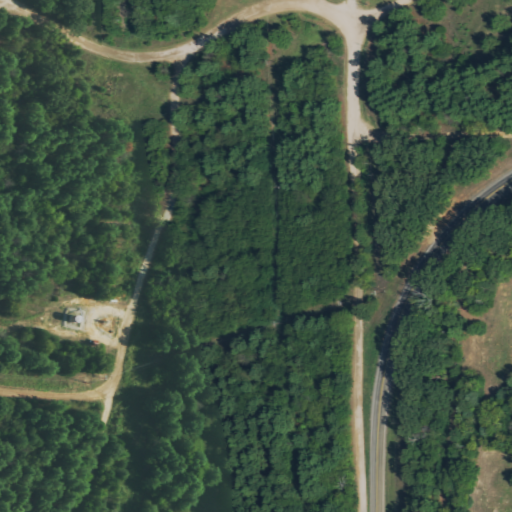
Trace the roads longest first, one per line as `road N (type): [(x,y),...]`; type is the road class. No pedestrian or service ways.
road 1 (residential): [(356,23),(325,8),(291,6),(234,20),(190,46),(175,80),(168,205),(134,300),(95,459),(64,511)]
road 2 (residential): [(378,406),(361,371),(350,39),(356,23),(393,0)]
road 3 (tertiary): [(376,511),(378,406),(405,297),(462,214),(511,180)]
road 4 (residential): [(190,46),(113,52),(0,1)]
road 5 (residential): [(511,135),(352,132)]
